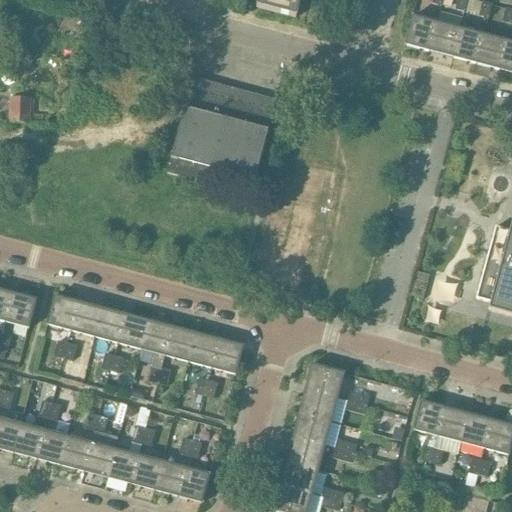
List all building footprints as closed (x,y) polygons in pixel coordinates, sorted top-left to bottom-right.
[(296,20),(301,0),(259,0),(257,9),(296,20)] [(443,0),(433,0),(432,6),(441,9),(443,0)] [(469,0),(468,0),(458,0),(456,12),(465,15),(469,0)] [(492,6),(483,4),(479,18),(488,21),(492,6)] [(509,39),(511,27),(511,26),(511,11),(506,10),(503,24),(506,25),(502,38),(509,39)] [(430,54),(453,60),(461,31),(463,20),(439,14),(437,24),(430,54)] [(430,54),(437,24),(413,18),(405,48),(430,54)] [(477,66),(484,37),(461,31),(453,60),(477,66)] [(507,43),(484,37),(477,66),(500,73),(507,43)] [(511,75),(511,44),(507,43),(500,73),(511,75)] [(9,69),(25,76),(33,58),(17,51),(9,69)] [(193,79),(168,175),(211,186),(215,171),(250,181),(256,183),(278,102),(193,79)] [(12,99),(11,125),(33,126),(34,99),(12,99)] [(458,187),(466,157),(450,153),(442,182),(458,187)] [(511,222),(509,232),(495,228),(476,300),(490,304),(488,311),(511,317),(511,222)] [(418,274),(411,297),(423,300),(430,277),(418,274)] [(14,297),(0,292),(0,323),(6,325),(14,297)] [(38,303),(14,297),(6,325),(30,332),(38,303)] [(79,305),(56,299),(48,328),(72,334),(79,305)] [(79,305),(72,334),(95,341),(102,312),(79,305)] [(126,318),(102,312),(95,341),(118,347),(126,318)] [(150,324),(126,318),(118,347),(142,353),(150,324)] [(166,360),(173,331),(150,324),(142,353),(156,357),(153,369),(163,371),(166,360)] [(196,337),(173,331),(166,360),(189,366),(196,337)] [(12,340),(3,337),(0,348),(0,360),(5,362),(7,355),(8,355),(12,340)] [(220,343),(196,337),(189,366),(213,372),(220,343)] [(244,350),(220,343),(213,372),(237,379),(244,350)] [(64,362),(68,346),(59,344),(55,360),(64,362)] [(68,346),(64,362),(73,364),(77,349),(68,346)] [(111,374),(115,359),(106,356),(102,372),(111,374)] [(115,359),(111,374),(120,377),(124,361),(115,359)] [(339,401),(345,376),(312,367),(305,392),(339,401)] [(159,387),(163,371),(153,369),(149,384),(159,387)] [(163,371),(159,387),(167,389),(171,374),(163,371)] [(205,400),(209,384),(200,381),(196,397),(205,400)] [(209,384),(205,400),(214,402),(218,386),(209,384)] [(405,408),(410,391),(393,386),(388,402),(405,408)] [(332,425),(339,401),(305,392),(299,416),(332,425)] [(5,394),(1,409),(10,412),(14,397),(5,394)] [(351,394),(348,403),(367,408),(369,399),(351,394)] [(367,408),(348,403),(346,412),(365,417),(367,408)] [(48,422),(52,407),(43,404),(39,420),(48,422)] [(445,411),(421,405),(414,434),(438,440),(445,411)] [(52,407),(48,422),(57,424),(61,409),(52,407)] [(136,415),(137,409),(127,407),(124,416),(131,418),(136,415)] [(445,411),(438,440),(462,447),(469,417),(445,411)] [(142,447),(146,432),(151,414),(141,412),(137,429),(133,444),(142,447)] [(332,425),(299,416),(292,440),(326,449),(332,425)] [(95,434),(99,419),(90,417),(86,432),(95,434)] [(492,423),(469,417),(462,447),(485,453),(492,423)] [(99,419),(95,434),(104,437),(108,422),(99,419)] [(21,427),(0,421),(0,453),(14,457),(21,427)] [(511,448),(511,428),(492,423),(485,453),(509,459),(511,448)] [(21,427),(14,457),(37,463),(45,434),(21,427)] [(391,440),(402,443),(405,431),(394,429),(391,440)] [(146,432),(142,447),(151,449),(155,434),(146,432)] [(68,440),(45,434),(37,463),(61,469),(68,440)] [(68,440),(61,469),(84,475),(92,446),(68,440)] [(319,473),(326,449),(292,440),(286,464),(319,473)] [(189,459),(193,444),(184,442),(180,457),(189,459)] [(338,443),(335,452),(354,457),(356,448),(338,443)] [(115,452),(107,481),(131,488),(139,458),(142,447),(133,444),(130,456),(115,452)] [(193,444),(189,459),(198,461),(202,446),(193,444)] [(115,452),(92,446),(84,475),(107,481),(115,452)] [(372,460),(374,451),(364,449),(362,457),(372,460)] [(431,466),(435,451),(426,449),(422,463),(431,466)] [(435,451),(431,466),(440,468),(444,453),(435,451)] [(352,465),(354,457),(335,452),(333,460),(352,465)] [(162,465),(139,458),(131,488),(155,494),(162,465)] [(478,478),(482,464),(473,461),(469,476),(478,478)] [(319,473),(286,464),(279,488),(313,497),(319,473)] [(482,464),(478,478),(487,481),(491,466),(482,464)] [(178,500),(185,471),(162,465),(155,494),(178,500)] [(210,477),(185,471),(178,500),(202,507),(210,477)] [(308,511),(313,497),(279,488),(272,511),(308,511)] [(325,491),(322,500),(341,505),(344,496),(325,491)] [(348,511),(350,507),(341,505),(322,500),(320,508),(334,511),(348,511)]
